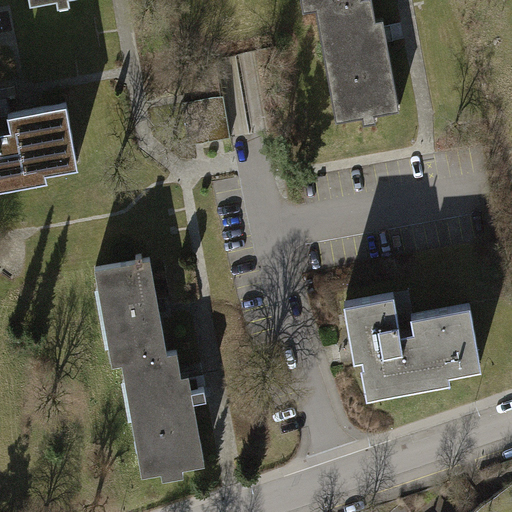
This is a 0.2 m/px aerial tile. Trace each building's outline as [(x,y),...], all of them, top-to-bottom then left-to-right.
[(316,9),(359,1),(359,0),(303,0),(305,11),(316,9)] [(362,0),(359,1),(316,9),(337,121),(363,116),(365,124),(374,123),(372,114),(398,110),(384,31),(382,21),(374,22),(370,0),(362,0)] [(231,137),(223,96),(194,102),(185,103),(192,144),(201,143),(231,137)] [(0,191),(50,182),(48,174),(81,168),(70,106),(10,116),(13,131),(6,132),(0,132),(0,191)] [(121,360),(168,351),(159,303),(150,256),(94,266),(112,362),(121,360)] [(393,289),(342,299),(351,349),(352,355),(361,353),(362,361),(360,361),(365,393),(449,377),(448,370),(480,364),(469,301),(410,311),(413,326),(400,328),(393,289)] [(168,351),(121,360),(143,474),(161,470),(163,477),(185,473),(183,467),(206,463),(194,400),(207,398),(205,387),(192,389),(191,382),(189,372),(182,373),(178,350),(168,351)]
